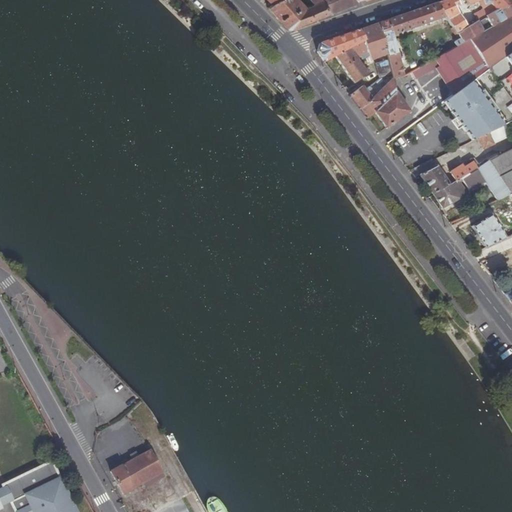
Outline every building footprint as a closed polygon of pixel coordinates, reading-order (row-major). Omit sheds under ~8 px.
[(302,3),(299,0),(280,0),(272,5),(268,8),(273,13),(279,19),(302,3)] [(310,0),(322,16),(340,9),(357,3),(354,0),(310,0)] [(454,28),(457,33),(468,27),(455,7),(460,5),(457,0),(447,0),(438,3),(452,28),(454,28)] [(498,11),(511,3),(511,0),(465,0),(468,5),(480,0),(483,0),(485,4),(488,5),(490,2),(498,11)] [(302,3),(279,19),(286,28),(290,29),(301,24),(313,19),(302,3)] [(511,3),(498,11),(487,17),(492,27),(511,15),(511,3)] [(390,20),(378,24),(387,55),(388,60),(391,75),(392,79),(404,77),(400,52),(397,53),(392,35),(444,17),(436,4),(421,9),(390,20)] [(484,31),(457,47),(435,59),(457,92),(489,68),(489,69),(508,55),(511,52),(511,15),(492,27),(484,31)] [(457,47),(484,31),(478,22),(468,27),(457,33),(461,39),(454,42),(457,47)] [(368,27),(359,30),(363,42),(368,53),(371,61),(380,58),(387,55),(378,24),(368,27)] [(335,56),(363,42),(359,30),(328,41),(319,44),(317,52),(325,62),(335,56)] [(365,55),(368,53),(363,42),(335,56),(354,83),(368,74),(366,72),(368,70),(366,67),(364,69),(357,58),(361,57),(362,59),(366,57),(365,55)] [(435,59),(411,73),(415,80),(440,66),(435,59)] [(380,78),(386,77),(391,75),(388,60),(382,61),(377,62),(380,78)] [(410,72),(405,76),(412,86),(416,83),(410,72)] [(392,79),(391,75),(386,77),(390,81),(376,94),(369,87),(365,90),(362,86),(350,95),(357,105),(368,118),(372,115),(395,92),(392,79)] [(504,126),(472,82),(457,92),(443,102),(472,142),(479,138),(504,126)] [(409,112),(395,92),(372,115),(386,128),(409,112)] [(511,136),(505,125),(504,126),(479,138),(484,149),(511,136)] [(477,168),(476,169),(484,181),(497,200),(511,192),(511,148),(487,162),(477,168)] [(419,175),(433,194),(476,169),(477,168),(473,161),(464,167),(462,164),(450,172),(453,178),(447,181),(436,166),(419,175)] [(484,181),(476,169),(433,194),(441,206),(442,208),(467,194),(459,183),(462,181),(469,191),(484,181)] [(471,226),(486,249),(506,239),(490,214),(471,226)] [(163,473),(167,470),(155,448),(133,460),(132,457),(121,463),(122,466),(112,471),(124,493),(143,483),(145,486),(164,476),(163,473)] [(17,511),(78,511),(54,460),(4,483),(10,497),(17,511)] [(10,497),(4,483),(0,484),(0,495),(3,501),(10,497)]
